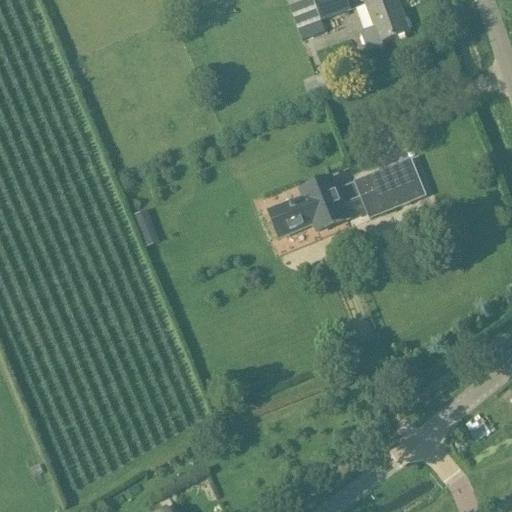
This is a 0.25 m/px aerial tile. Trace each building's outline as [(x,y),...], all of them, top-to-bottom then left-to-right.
[(312,0),(289,9),(302,44),(325,36),(321,24),(352,13),(346,0),(312,0)] [(397,0),(383,0),(366,7),(374,30),(361,35),(367,53),(382,48),(381,45),(410,35),(397,0)] [(339,73),(318,81),(322,92),(343,84),(339,73)] [(321,93),(317,85),(305,90),(309,98),(321,93)] [(370,222),(425,199),(411,162),(355,185),(356,187),(337,195),(331,181),(300,193),(302,198),(268,212),(280,243),(315,229),(317,235),(348,222),(342,207),(361,199),(370,222)] [(149,214),(133,221),(139,236),(155,230),(149,214)]
